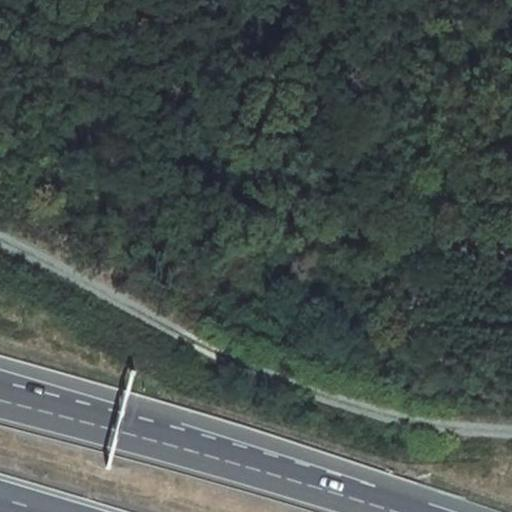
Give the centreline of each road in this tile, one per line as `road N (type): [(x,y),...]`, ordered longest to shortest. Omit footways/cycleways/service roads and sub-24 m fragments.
road 1 (track): [(0,239),(227,361),(418,426),(511,433)]
road 2 (motorway): [(394,511),(0,399)]
